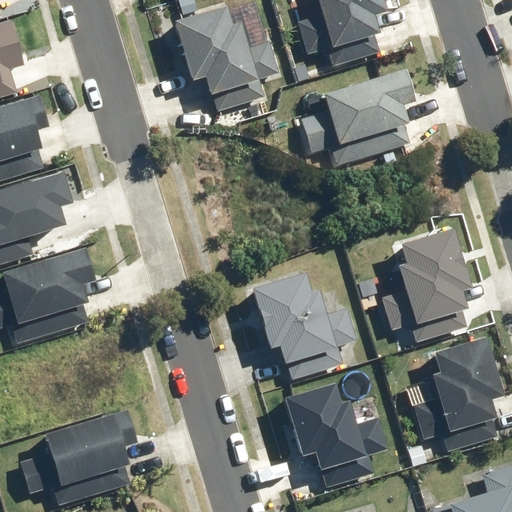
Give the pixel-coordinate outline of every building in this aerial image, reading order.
[(380,14),(374,0),(308,0),(314,18),(293,25),(303,56),(322,50),(328,69),(376,54),(365,19),(380,14)] [(217,3),(166,19),(184,85),(198,82),(202,97),(231,89),(235,107),(264,100),(258,80),(277,75),(267,40),(241,48),(234,23),(223,26),(217,3)] [(0,99),(13,96),(6,73),(21,69),(6,20),(0,22),(0,99)] [(407,105),(398,74),(316,97),(321,114),(297,121),(307,155),(328,149),(333,166),(406,145),(395,109),(407,105)] [(0,164),(33,155),(28,138),(42,134),(32,98),(0,107),(0,164)] [(57,176),(0,191),(0,245),(59,229),(53,210),(65,207),(57,176)] [(445,228),(391,243),(398,269),(389,271),(393,288),(375,293),(387,335),(468,313),(445,228)] [(78,249),(0,273),(0,293),(0,294),(0,293),(0,330),(7,328),(13,348),(86,325),(74,288),(89,283),(78,249)] [(352,344),(343,310),(322,316),(315,291),(305,293),(300,275),(243,290),(260,354),(271,351),(275,368),(319,356),(322,366),(340,361),(336,349),(352,344)] [(426,352),(433,382),(424,384),(429,404),(409,409),(417,439),(500,419),(481,339),(426,352)] [(336,403),(331,387),(276,401),(292,461),(306,457),(310,472),(382,453),(375,428),(381,427),(372,394),(336,403)] [(130,448),(118,409),(33,434),(40,458),(16,465),(25,495),(50,487),(51,490),(123,469),(118,452),(130,448)] [(425,507),(425,511),(511,511),(511,463),(477,472),(483,492),(425,507)] [(375,511),(373,503),(339,511),(375,511)]
